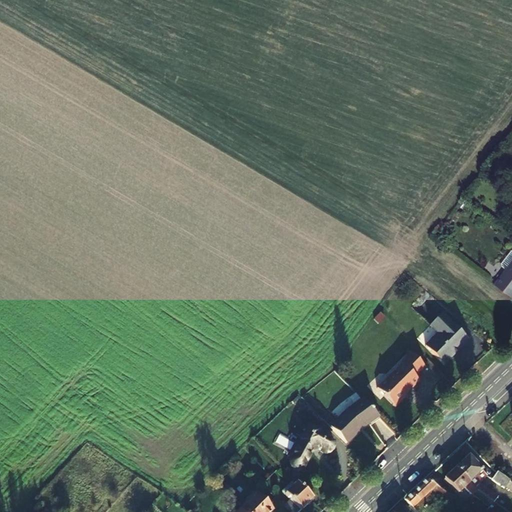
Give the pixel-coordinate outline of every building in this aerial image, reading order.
[(501,214),(508,219),(511,214),(505,209),(501,214)] [(502,266),(506,269),(495,284),(511,297),(511,251),(510,252),(501,263),(502,266)] [(451,321),(443,313),(431,325),(439,333),(427,345),(444,363),(469,338),(451,321)] [(404,362),(379,388),(398,406),(408,396),(406,394),(421,380),(417,375),(427,364),(409,346),(406,348),(411,353),(403,361),(404,362)] [(330,428),(345,444),(361,427),(379,415),(363,400),(347,412),(330,428)] [(322,460),(324,459),(326,458),(327,457),(328,455),(329,453),(328,452),(328,450),(327,449),(326,448),(324,446),(315,441),(315,440),(304,434),(291,457),(290,460),(289,462),(290,463),(290,465),(291,467),(292,468),(294,469),(297,470),(299,470),(301,469),(303,468),(304,467),(311,455),(317,458),(320,460),(322,460)] [(478,492),(493,503),(497,497),(479,484),(487,476),(469,457),(456,469),(478,492)] [(478,492),(456,469),(444,481),(458,496),(463,491),(473,497),(473,496),(489,508),(493,503),(478,492)] [(511,483),(496,473),(492,478),(505,487),(507,485),(511,489),(511,483)] [(289,499),(283,506),(289,511),(298,511),(313,499),(293,479),(282,491),(289,499)] [(426,480),(404,501),(414,511),(422,511),(435,499),(448,511),(451,511),(460,504),(426,480)] [(240,503),(248,511),(262,511),(269,506),(253,490),(240,503)] [(248,511),(240,503),(230,511),(248,511)]
